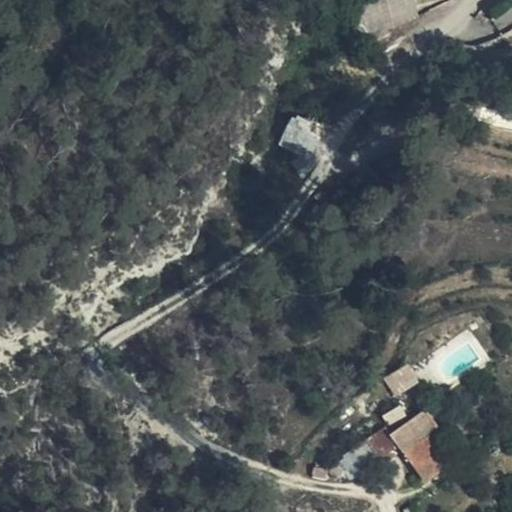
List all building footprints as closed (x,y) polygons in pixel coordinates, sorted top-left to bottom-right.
[(367,0),(372,25),(421,17),(418,0),(367,0)] [(385,375),(398,393),(422,377),(409,359),(385,375)] [(423,448),(430,444),(427,438),(419,444),(423,448)] [(378,457),(372,441),(361,446),(368,461),(378,457)] [(446,467),(430,444),(423,448),(419,444),(407,453),(426,481),(446,467)]
